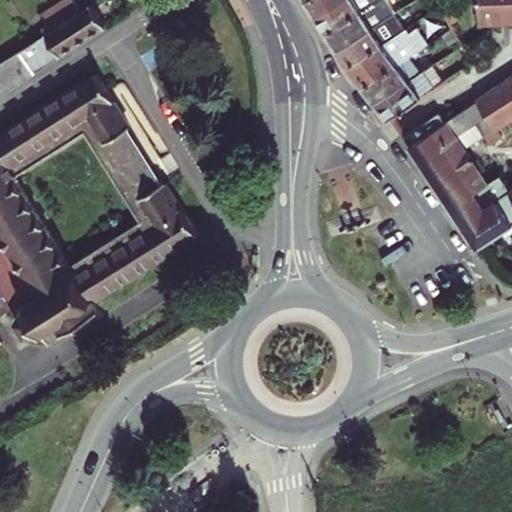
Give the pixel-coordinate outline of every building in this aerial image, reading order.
[(70,0),(66,0),(44,14),(41,16),(50,30),(79,12),(70,0)] [(342,0),(306,0),(317,16),(342,0)] [(327,33),(379,0),(342,0),(317,16),(327,33)] [(338,49),(383,20),(394,13),(386,0),(379,0),(327,33),(338,49)] [(511,21),(511,0),(477,0),(479,23),(511,21)] [(50,30),(0,61),(0,93),(34,72),(33,70),(104,24),(91,5),(79,12),(50,30)] [(386,25),(383,20),(338,49),(350,65),(403,29),(396,19),(386,25)] [(414,22),(403,29),(350,65),(365,86),(410,55),(420,49),(428,43),(414,22)] [(453,26),(444,33),(449,42),(459,36),(453,26)] [(365,86),(375,101),(421,71),(410,55),(365,86)] [(388,118),(446,79),(434,62),(421,71),(375,101),(388,118)] [(0,284),(5,293),(13,306),(19,314),(18,319),(17,319),(15,319),(14,321),(14,323),(16,323),(18,323),(25,332),(25,334),(24,336),(26,337),(28,338),(29,336),(32,334),(39,333),(41,335),(43,334),(50,343),(99,311),(93,301),(197,233),(182,208),(181,208),(163,180),(160,181),(160,180),(127,128),(129,126),(106,89),(97,73),(0,133),(0,284)] [(511,76),(451,118),(460,132),(477,121),(486,134),(511,116),(511,76)] [(476,191),(487,183),(455,135),(446,121),(440,111),(405,135),(452,207),(476,191)] [(455,135),(460,132),(451,118),(446,121),(455,135)] [(511,224),(511,190),(501,174),(487,183),(476,191),(452,207),(478,246),(511,224)] [(0,314),(13,306),(5,293),(0,284),(0,314)]
